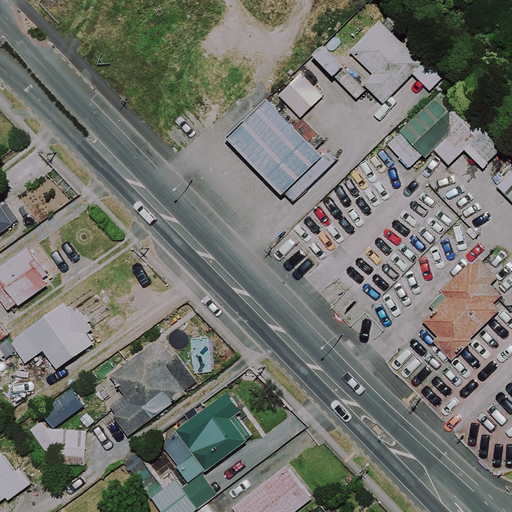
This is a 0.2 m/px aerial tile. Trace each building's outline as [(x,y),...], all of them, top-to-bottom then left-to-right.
[(130,0),(89,0),(86,4),(106,24),(130,0)] [(195,21),(174,0),(154,0),(117,36),(147,67),(195,21)] [(263,0),(244,0),(253,9),(263,0)] [(409,49),(416,42),(400,27),(393,34),(380,22),(352,53),(375,75),(365,85),(385,104),(413,74),(431,91),(449,73),(430,55),(424,62),(409,49)] [(238,102),(191,49),(159,78),(187,110),(198,100),(217,121),(238,102)] [(343,69),(323,49),(316,57),(335,77),(343,69)] [(323,97),(301,76),(281,96),(303,118),(323,97)] [(390,146),(413,169),(424,157),(426,159),(435,150),(451,165),(465,150),(484,168),(509,143),(474,109),(467,116),(443,92),(390,146)] [(321,162),(267,103),(232,135),(286,193),(321,162)] [(390,133),(373,115),(347,139),(364,157),(390,133)] [(511,167),(495,182),(511,200),(511,167)] [(0,235),(14,225),(0,207),(0,235)] [(19,303),(21,306),(47,287),(43,281),(50,276),(30,249),(0,270),(0,297),(10,310),(19,303)] [(507,290),(475,260),(433,304),(417,320),(438,339),(435,342),(453,359),(499,310),(493,304),(507,290)] [(8,337),(0,342),(0,359),(16,348),(27,363),(45,350),(59,370),(95,345),(87,333),(94,328),(79,307),(72,312),(69,306),(66,305),(12,343),(8,337)] [(174,360),(160,341),(113,376),(132,402),(113,416),(128,436),(186,394),(166,367),(174,360)] [(242,409),(228,391),(161,441),(193,483),(252,438),(235,415),(242,409)] [(97,411),(89,401),(72,416),(80,425),(97,411)] [(86,433),(36,429),(34,465),(84,468),(86,433)] [(18,473),(4,454),(0,456),(0,502),(9,497),(11,500),(32,484),(21,470),(18,473)] [(295,511),(312,499),(288,468),(235,510),(236,511),(295,511)] [(193,511),(197,509),(170,475),(163,481),(168,487),(154,499),(164,511),(193,511)]
